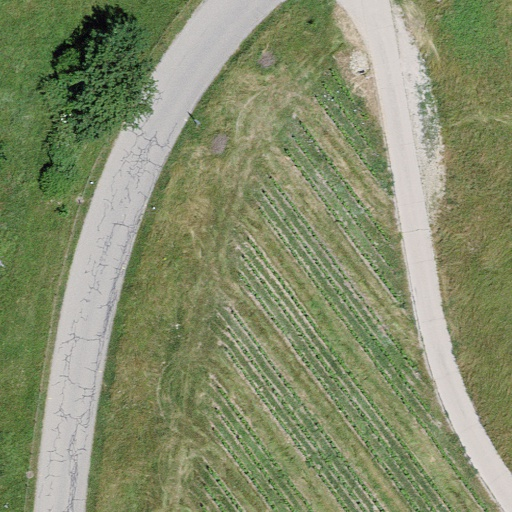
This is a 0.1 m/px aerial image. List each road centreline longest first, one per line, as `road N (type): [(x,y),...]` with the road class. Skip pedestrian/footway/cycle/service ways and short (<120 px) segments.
road 1 (tertiary): [(60,511),(81,352),(116,212),(165,107),(246,0)]
road 2 (unclassified): [(505,511),(463,440),(420,316),(351,0)]
